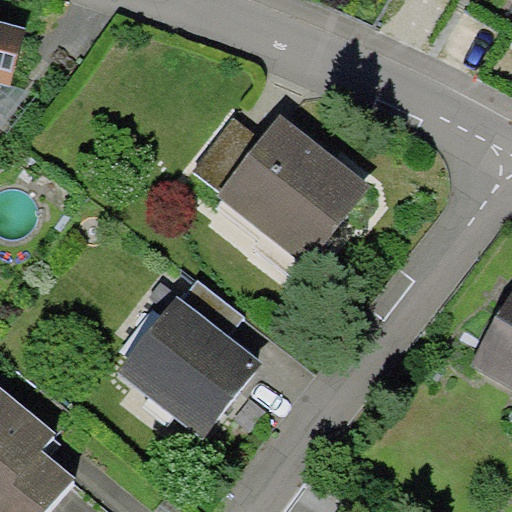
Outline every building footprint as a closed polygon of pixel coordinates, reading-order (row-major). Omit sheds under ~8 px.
[(37,32),(0,24),(0,123),(23,95),(37,32)] [(266,148),(230,120),(172,193),(297,292),(379,189),(290,119),(266,148)] [(246,321),(198,283),(123,378),(211,447),(271,371),(231,340),(246,321)] [(511,288),(468,366),(511,390),(511,288)] [(66,438),(0,385),(0,511),(58,511),(80,485),(48,460),(66,438)]
